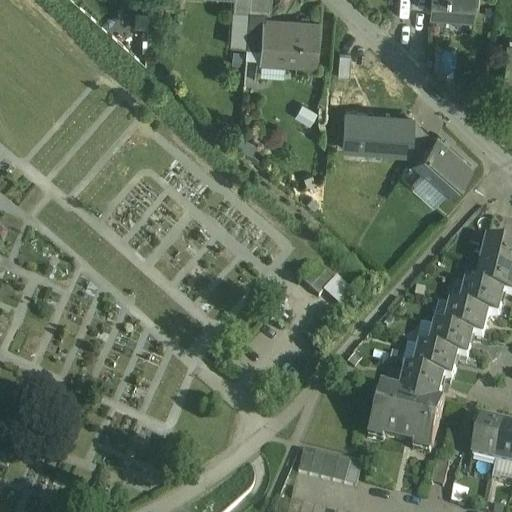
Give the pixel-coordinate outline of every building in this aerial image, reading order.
[(250,0),(234,0),(234,10),(249,11),(250,0)] [(271,0),(250,0),(249,11),(264,12),(270,12),(271,0)] [(430,0),(430,10),(473,13),(473,0),(430,0)] [(287,23),(269,22),(270,12),(264,12),(260,60),(262,61),(262,56),(296,59),(296,63),(316,65),(319,23),(287,21),(287,23)] [(353,74),(353,54),(339,54),(339,74),(353,74)] [(468,93),(482,92),(481,72),(466,73),(468,93)] [(412,120),(367,117),(367,115),(347,113),(347,111),(346,111),(343,151),(344,151),(345,144),(358,145),(357,150),(359,150),(359,146),(383,147),(382,152),(410,154),(409,155),(411,156),(414,116),(413,116),(412,120)] [(470,167),(437,137),(414,162),(448,192),(470,167)] [(507,221),(495,218),(489,241),(501,243),(507,221)] [(511,222),(507,221),(501,243),(511,246),(511,222)] [(511,246),(501,243),(489,241),(483,264),(511,271),(511,246)] [(325,272),(316,264),(301,281),(310,289),(325,272)] [(511,271),(483,264),(478,287),(478,288),(504,294),(505,295),(511,296),(511,271)] [(334,280),(325,272),(310,289),(319,297),(334,280)] [(327,291),(340,303),(353,288),(339,276),(327,291)] [(504,294),(478,288),(478,287),(468,285),(462,308),(489,315),(489,316),(499,318),(505,295),(504,294)] [(489,315),(462,308),(452,306),(447,329),(446,329),(474,336),(474,337),(483,339),(489,316),(489,315)] [(474,336),(446,329),(447,329),(437,326),(431,350),(458,357),(458,358),(468,360),(474,337),(474,336)] [(458,357),(431,350),(422,347),(416,371),(445,378),(444,379),(452,381),(458,358),(458,357)] [(445,378),(416,371),(408,369),(402,393),(439,402),(444,379),(445,378)] [(402,393),(379,387),(367,433),(433,449),(445,403),(439,402),(402,393)] [(505,427),(482,421),(473,458),(496,463),(505,427)] [(511,428),(505,427),(496,463),(511,467),(511,428)] [(315,453),(304,450),(298,473),(310,476),(315,453)] [(315,453),(310,476),(321,479),(327,456),(315,453)] [(338,459),(327,456),(321,479),(333,482),(338,459)] [(350,462),(338,459),(333,482),(344,485),(350,462)] [(362,465),(350,462),(344,485),(356,488),(362,465)] [(450,465),(437,462),(432,485),(444,488),(450,465)] [(300,511),(303,505),(291,502),(288,511),(300,511)]
